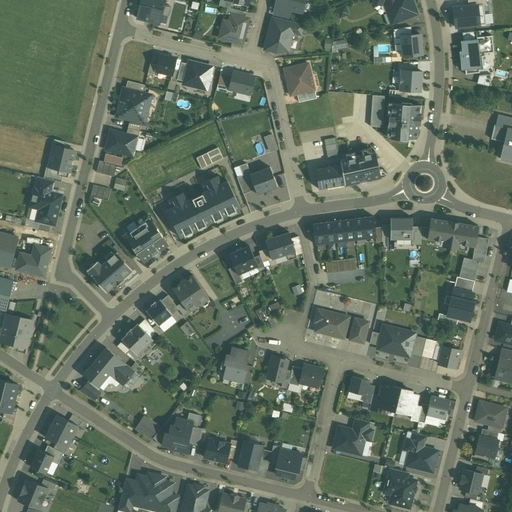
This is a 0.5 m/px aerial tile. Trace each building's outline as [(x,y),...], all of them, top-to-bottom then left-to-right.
[(165,1),(161,0),(142,0),(138,19),(159,24),(163,6),(165,1)] [(230,9),(232,2),(227,0),(225,0),(220,0),(219,6),(230,9)] [(276,0),(275,7),(287,10),(302,14),(305,0),(276,0)] [(382,0),(383,3),(387,14),(390,13),(393,14),(396,22),(417,14),(411,0),(382,0)] [(455,28),(486,25),(484,5),(469,6),(453,8),(455,28)] [(286,17),(287,10),(275,7),(273,14),(286,17)] [(345,7),(337,10),(340,17),(348,14),(345,7)] [(230,9),(227,8),(225,14),(230,15),(243,18),(245,12),(230,9)] [(243,18),(230,15),(229,22),(223,21),(219,38),(242,44),(248,19),(243,18)] [(273,18),(265,50),(287,56),(292,34),(302,36),(305,25),(273,18)] [(400,36),(411,35),(411,27),(393,30),(394,37),(400,36)] [(464,41),(477,40),(476,37),(481,37),(480,31),(463,33),(464,41)] [(411,35),(400,36),(402,57),(422,55),(420,35),(411,35)] [(465,70),(465,75),(479,73),(479,71),(484,70),(482,56),(485,56),(485,54),(494,53),(492,36),(481,37),(476,37),(477,40),(464,41),(461,41),(462,51),(459,51),(462,70),(465,70)] [(345,39),(331,41),(332,48),(346,46),(345,39)] [(372,45),(372,62),(389,62),(389,45),(372,45)] [(176,59),(160,55),(156,72),(172,76),(173,70),(176,59)] [(212,67),(189,61),(188,64),(184,82),(183,85),(206,90),(208,82),(211,81),(212,77),(210,75),(212,67)] [(188,64),(181,63),(179,71),(177,80),(184,82),(188,64)] [(156,66),(150,64),(147,76),(153,77),(156,66)] [(308,64),(284,69),(290,96),(297,94),(308,92),(308,91),(314,90),(308,64)] [(179,71),(173,70),(172,76),(170,81),(176,83),(177,80),(179,71)] [(422,72),(401,71),(400,91),(407,91),(420,92),(422,72)] [(228,90),(250,95),(254,78),(232,72),(231,76),(228,88),(228,90)] [(228,88),(231,76),(220,73),(217,85),(228,88)] [(479,76),(477,83),(489,86),(491,75),(479,76)] [(145,86),(127,81),(125,89),(143,93),(145,86)] [(125,89),(123,89),(116,117),(145,124),(152,95),(143,93),(125,89)] [(308,92),(297,94),(299,103),(316,98),(314,90),(308,91),(308,92)] [(382,127),(384,97),(372,96),(370,126),(382,127)] [(420,115),(420,105),(392,104),(391,117),(389,117),(389,126),(391,126),(390,139),(409,140),(409,139),(417,139),(418,131),(419,131),(419,126),(421,126),(421,116),(420,115)] [(511,118),(509,118),(509,119),(497,116),(495,125),(493,125),(490,140),(503,143),(500,154),(499,160),(511,162),(511,118)] [(141,126),(129,123),(128,129),(139,131),(141,126)] [(139,131),(128,129),(126,134),(137,137),(137,138),(138,138),(139,131)] [(126,134),(110,130),(108,139),(109,139),(106,150),(129,155),(130,150),(134,151),(137,138),(137,137),(126,134)] [(264,137),(270,153),(278,150),(272,134),(264,137)] [(54,145),(64,148),(66,143),(54,140),(53,145),(54,145)] [(337,144),(325,146),(326,152),(338,149),(337,144)] [(64,148),(54,145),(48,167),(70,172),(75,151),(64,148)] [(218,148),(196,158),(202,169),(223,158),(218,148)] [(338,149),(326,152),(327,158),(339,156),(338,149)] [(341,165),(344,185),(360,182),(360,183),(367,181),(367,180),(381,177),(375,153),(357,157),(357,158),(340,162),(341,165)] [(106,154),(104,162),(105,162),(111,163),(117,165),(121,166),(123,158),(106,154)] [(104,162),(99,161),(96,172),(102,174),(105,162),(104,162)] [(111,163),(105,162),(102,174),(108,175),(111,163)] [(117,165),(111,163),(108,175),(114,177),(117,165)] [(250,175),(246,163),(238,166),(241,176),(236,178),(242,194),(255,190),(250,175)] [(341,165),(315,169),(319,190),(344,185),(341,165)] [(68,178),(70,172),(48,167),(47,166),(44,178),(55,181),(61,183),(63,176),(68,178)] [(270,167),(250,175),(255,190),(257,194),(277,187),(270,167)] [(176,206),(167,210),(180,238),(186,235),(184,232),(190,229),(192,232),(199,229),(198,226),(204,223),(205,226),(216,221),(214,218),(220,215),(222,218),(229,215),(227,212),(234,209),(235,212),(240,209),(227,181),(221,184),(218,176),(206,182),(210,189),(201,193),(202,194),(193,199),(192,198),(188,200),(184,192),(172,198),(176,206)] [(44,178),(37,177),(34,188),(52,192),(55,181),(44,178)] [(126,186),(128,181),(116,178),(115,184),(126,186)] [(125,192),(126,186),(115,184),(114,190),(125,192)] [(99,187),(93,185),(91,197),(96,198),(99,187)] [(105,188),(99,187),(96,198),(102,199),(105,188)] [(52,192),(34,188),(31,203),(40,205),(36,221),(55,225),(62,195),(52,192)] [(111,189),(105,188),(102,199),(108,201),(111,189)] [(373,216),(343,220),(345,241),(376,237),(373,216)] [(412,218),(390,218),(390,240),(412,240),(412,227),(412,218)] [(478,227),(430,218),(426,239),(442,242),(442,246),(459,249),(460,245),(475,248),(477,237),(478,227)] [(343,220),(313,224),(315,245),(345,241),(343,220)] [(132,235),(127,238),(143,262),(152,255),(153,257),(160,252),(159,251),(168,245),(151,221),(147,224),(145,222),(130,232),(132,235)] [(51,226),(39,223),(38,229),(49,232),(51,226)] [(420,228),(412,227),(412,240),(412,244),(420,244),(420,228)] [(289,232),(265,240),(268,248),(272,259),(269,260),(271,266),(277,264),(275,258),(286,255),(288,261),(297,258),(296,255),(291,238),(289,232)] [(18,237),(0,233),(0,264),(11,267),(18,237)] [(298,236),(291,238),(296,255),(302,253),(298,236)] [(488,239),(477,237),(475,248),(472,260),(478,261),(484,262),(488,239)] [(51,249),(34,245),(30,260),(18,257),(15,268),(44,276),(51,249)] [(249,246),(239,250),(248,270),(256,267),(258,266),(254,258),(249,246)] [(268,248),(259,251),(260,255),(263,262),(269,260),(272,259),(268,248)] [(239,250),(229,255),(234,266),(238,275),(239,274),(248,270),(239,250)] [(132,270),(117,252),(101,265),(98,261),(87,270),(106,293),(116,284),(117,286),(123,281),(121,279),(132,270)] [(260,255),(254,258),(258,266),(256,267),(257,269),(264,266),(263,262),(260,255)] [(463,258),(459,278),(475,281),(478,261),(472,260),(463,258)] [(234,266),(228,269),(236,284),(242,281),(239,274),(238,275),(234,266)] [(192,275),(172,289),(182,303),(189,312),(209,299),(192,275)] [(459,278),(457,277),(454,288),(471,293),(475,281),(459,278)] [(13,282),(0,279),(0,307),(6,309),(13,282)] [(299,286),(292,288),(295,295),(302,293),(299,286)] [(454,288),(447,316),(469,321),(470,317),(474,302),(471,301),(473,293),(471,293),(454,288)] [(176,306),(168,295),(161,301),(172,315),(179,309),(176,306)] [(160,299),(156,302),(155,301),(150,305),(151,306),(146,310),(158,326),(172,315),(161,301),(160,299)] [(189,312),(182,303),(176,306),(179,309),(185,318),(190,314),(189,312)] [(349,317),(320,310),(319,315),(316,316),(315,320),(317,323),(315,331),(344,338),(349,317)] [(33,320),(7,314),(4,323),(0,341),(18,346),(17,351),(25,353),(33,322),(33,320)] [(368,322),(355,318),(350,339),(349,339),(349,340),(363,343),(368,322)] [(156,333),(145,319),(139,325),(151,338),(156,333)] [(139,325),(137,323),(137,324),(132,329),(131,328),(126,333),(127,334),(122,339),(121,338),(121,339),(123,341),(131,349),(137,356),(138,355),(143,350),(141,348),(146,344),(147,346),(148,345),(153,340),(151,338),(139,325)] [(187,323),(181,328),(188,336),(194,331),(187,323)] [(511,326),(510,326),(499,323),(497,331),(500,332),(500,335),(498,336),(497,341),(511,344),(511,326)] [(390,331),(382,329),(381,334),(378,345),(377,349),(409,357),(410,353),(414,336),(415,333),(391,327),(390,331)] [(381,334),(372,332),(369,343),(378,345),(381,334)] [(426,339),(414,336),(410,353),(422,356),(426,339)] [(438,342),(426,339),(422,356),(434,359),(437,347),(438,342)] [(131,349),(123,341),(117,346),(126,354),(131,349)] [(147,346),(146,344),(141,348),(143,350),(145,353),(151,348),(148,345),(147,346)] [(121,360),(106,347),(83,375),(89,380),(98,387),(109,374),(123,385),(134,372),(130,368),(121,360)] [(249,352),(232,347),(230,356),(227,355),(225,361),(222,360),(220,370),(225,371),(225,373),(230,375),(229,379),(243,383),(243,382),(245,373),(244,372),(246,365),(249,352)] [(437,347),(434,359),(439,360),(442,348),(437,347)] [(462,351),(443,347),(438,364),(455,368),(458,357),(461,357),(462,351)] [(511,350),(502,348),(500,356),(511,358),(511,350)] [(511,358),(500,356),(495,378),(511,382),(511,358)] [(288,361),(273,358),(268,378),(283,382),(286,370),(288,361)] [(135,363),(130,368),(134,372),(140,376),(144,371),(135,363)] [(253,367),(246,365),(244,372),(245,373),(243,382),(249,384),(253,367)] [(322,369),(304,365),(303,369),(299,383),(318,387),(322,369)] [(303,369),(293,366),(291,371),(288,384),(299,386),(299,383),(303,369)] [(291,371),(286,370),(283,382),(281,388),(287,389),(288,384),(291,371)] [(370,381),(352,377),(349,392),(366,396),(369,385),(370,381)] [(18,384),(0,379),(0,409),(11,412),(18,384)] [(95,401),(103,391),(98,387),(89,380),(80,392),(95,401)] [(375,386),(369,385),(366,396),(364,402),(371,404),(373,396),(375,386)] [(400,390),(382,385),(379,397),(377,407),(378,407),(395,411),(400,390)] [(418,394),(400,390),(395,411),(413,416),(418,394)] [(379,397),(373,396),(371,404),(369,411),(376,413),(378,407),(377,407),(379,397)] [(450,401),(432,396),(429,407),(427,415),(445,420),(450,401)] [(503,407),(480,402),(475,421),(489,425),(501,428),(504,416),(501,415),(503,407)] [(422,405),(416,404),(412,422),(418,423),(418,422),(422,405)] [(427,415),(429,407),(422,405),(418,422),(425,424),(427,415)] [(192,426),(197,428),(200,416),(190,413),(188,421),(193,422),(192,426)] [(56,414),(50,426),(73,437),(79,426),(69,421),(56,414)] [(73,415),(69,421),(79,426),(84,429),(88,424),(73,415)] [(136,429),(152,439),(154,438),(161,429),(144,417),(136,429)] [(171,426),(170,433),(166,433),(163,445),(171,447),(170,449),(188,454),(190,444),(188,443),(192,426),(193,422),(188,421),(177,419),(175,427),(171,426)] [(369,422),(356,419),(353,430),(366,434),(367,429),(369,422)] [(501,428),(489,425),(487,430),(498,433),(501,434),(502,428),(501,428)] [(68,448),(73,437),(50,426),(45,437),(57,443),(68,448)] [(199,446),(203,429),(197,428),(192,426),(188,443),(190,444),(199,446)] [(353,430),(338,427),(333,448),(360,455),(364,440),(370,441),(373,430),(367,429),(366,434),(353,430)] [(161,429),(154,438),(163,445),(166,433),(161,429)] [(487,430),(482,429),(480,436),(496,440),(498,433),(487,430)] [(425,436),(413,433),(411,440),(410,444),(423,447),(425,436)] [(480,436),(479,436),(475,453),(494,458),(498,441),(496,440),(480,436)] [(230,444),(209,439),(204,458),(226,463),(227,458),(230,444)] [(423,447),(410,444),(411,440),(406,439),(404,450),(409,451),(405,466),(432,472),(438,451),(423,447)] [(230,444),(227,458),(233,459),(237,442),(231,440),(230,444)] [(264,445),(244,440),(237,466),(258,471),(258,467),(263,450),(264,445)] [(68,448),(57,443),(54,449),(64,453),(70,457),(73,451),(68,448)] [(64,453),(47,446),(44,452),(54,457),(52,461),(59,464),(64,453)] [(273,446),(272,452),(269,463),(277,464),(281,447),(273,446)] [(44,452),(38,449),(30,466),(46,474),(52,461),(54,457),(44,452)] [(272,452),(263,450),(258,467),(267,469),(269,463),(272,452)] [(276,467),(278,467),(276,475),(294,479),(296,472),(298,472),(298,469),(301,458),(302,454),(291,452),(290,454),(280,451),(276,467)] [(301,458),(298,469),(304,471),(307,459),(301,458)] [(476,467),(475,473),(483,475),(487,476),(488,470),(476,467)] [(408,473),(390,468),(389,474),(406,479),(406,478),(408,473)] [(475,473),(463,470),(459,489),(466,491),(478,494),(483,475),(475,473)] [(406,479),(389,474),(385,491),(393,492),(390,503),(409,508),(416,481),(406,478),(406,479)] [(132,506),(154,511),(165,511),(170,495),(173,484),(162,482),(163,479),(150,476),(150,479),(139,476),(138,482),(132,506)] [(130,511),(132,506),(138,482),(125,478),(117,509),(130,511)] [(22,490),(44,499),(48,488),(41,485),(27,479),(22,490)] [(43,480),(41,485),(48,488),(53,490),(56,485),(43,480)] [(182,511),(202,511),(203,509),(208,489),(189,485),(182,511)] [(39,509),(44,499),(22,490),(18,500),(39,509)] [(478,494),(466,491),(465,498),(470,499),(477,501),(478,494)] [(239,496),(230,494),(230,496),(223,494),(218,511),(242,511),(245,502),(245,500),(238,498),(239,496)] [(176,511),(180,498),(170,495),(165,511),(176,511)] [(477,501),(470,499),(469,506),(482,510),(484,502),(477,501)] [(245,502),(242,511),(248,511),(249,511),(251,504),(245,502)] [(266,505),(260,504),(257,511),(271,511),(273,505),(267,503),(266,505)]
